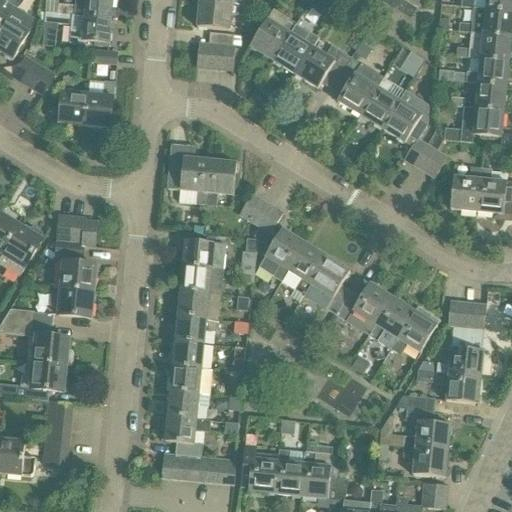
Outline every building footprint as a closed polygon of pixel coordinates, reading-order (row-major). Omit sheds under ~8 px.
[(0,0),(0,33),(8,20),(8,21),(16,8),(1,0),(0,0)] [(114,0),(87,0),(85,18),(113,21),(114,0)] [(322,0),(313,0),(308,9),(328,21),(335,8),(322,0)] [(476,1),(467,0),(463,0),(462,9),(475,10),(476,1)] [(511,0),(488,0),(487,12),(511,14),(511,0)] [(244,8),(201,3),(198,30),(230,33),(231,17),(243,18),(244,8)] [(76,7),(59,5),(58,16),(75,17),(76,7)] [(28,16),(16,8),(8,21),(8,20),(0,33),(0,53),(13,61),(37,22),(28,16)] [(473,35),(511,38),(511,14),(487,12),(475,10),(473,25),(461,24),(460,34),(473,35)] [(297,26),(274,12),(251,50),(274,63),(290,36),(291,36),(297,26)] [(58,16),(46,14),(46,24),(73,26),(71,45),(86,46),(87,43),(110,45),(113,21),(85,18),(75,17),(58,16)] [(310,34),(297,26),(291,36),(290,36),(274,63),(296,77),(313,50),(319,40),(310,34)] [(458,58),(482,61),(510,64),(511,41),(511,38),(473,35),(471,50),(459,49),(458,58)] [(234,48),(241,49),(242,39),(235,38),(211,36),(210,47),(212,48),(224,49),(234,50),(234,48)] [(200,46),(198,68),(210,70),(212,48),(210,47),(200,46)] [(212,48),(210,70),(221,71),(224,49),(212,48)] [(318,91),(322,85),(332,91),(351,60),(332,48),(326,58),(313,50),(296,77),(318,91)] [(233,72),(235,50),(234,50),(224,49),(221,71),(233,72)] [(119,55),(95,52),(94,64),(117,66),(119,55)] [(25,59),(13,79),(23,85),(35,65),(25,59)] [(342,97),(338,103),(361,117),(378,90),(383,80),(371,72),(351,60),(332,91),(342,97)] [(479,86),(507,89),(510,64),(482,61),(480,76),(440,72),(439,82),(479,86)] [(35,65),(23,85),(33,91),(45,72),(35,65)] [(45,72),(33,91),(44,97),(56,78),(45,72)] [(85,128),(89,97),(74,95),(75,80),(65,79),(60,126),(85,128)] [(393,85),(383,80),(378,90),(361,117),(383,131),(400,104),(400,103),(406,94),(393,85)] [(113,111),(115,85),(105,84),(103,98),(89,97),(85,128),(111,131),(113,111)] [(507,89),(479,86),(477,110),(477,111),(505,114),(507,89)] [(415,99),(406,94),(400,103),(400,104),(383,131),(406,145),(406,144),(413,148),(418,141),(428,124),(429,108),(415,99)] [(466,100),(453,99),(453,108),(465,109),(466,100)] [(477,111),(477,110),(465,109),(463,131),(446,130),(445,142),(474,145),(475,136),(503,139),(505,114),(477,111)] [(413,148),(406,161),(416,167),(428,147),(418,141),(413,148)] [(174,147),(169,192),(182,193),(180,204),(207,207),(211,163),(196,162),(197,150),(174,147)] [(426,174),(439,154),(428,147),(416,167),(426,174)] [(439,154),(426,174),(437,180),(449,160),(439,154)] [(211,163),(207,207),(217,208),(219,196),(235,198),(238,166),(211,163)] [(456,179),(452,211),(479,213),(483,170),(473,169),(472,180),(456,179)] [(504,221),(508,184),(492,182),(493,171),(483,170),(479,213),(495,215),(494,220),(504,221)] [(241,217),(251,223),(263,203),(253,197),(241,217)] [(263,203),(251,223),(261,230),(274,209),(263,203)] [(277,227),(284,216),(274,209),(261,230),(271,236),(277,227)] [(0,215),(0,254),(3,257),(21,228),(0,215)] [(60,219),(58,242),(71,243),(73,220),(60,219)] [(194,236),(203,237),(204,229),(205,220),(202,219),(201,228),(194,228),(194,236)] [(86,224),(86,221),(73,220),(71,243),(84,245),(86,224)] [(97,225),(86,224),(84,245),(84,247),(95,248),(97,225)] [(43,242),(41,241),(43,237),(42,234),(34,229),(31,230),(26,227),(24,228),(23,230),(21,228),(3,257),(0,262),(0,274),(16,285),(43,242)] [(284,232),(278,241),(261,269),(284,284),(290,274),(289,273),(306,246),(284,232)] [(260,242),(249,241),(247,254),(258,255),(260,242)] [(84,245),(71,243),(58,242),(56,257),(82,260),(84,247),(84,245)] [(215,246),(186,243),(184,269),(212,272),(223,273),(225,273),(226,261),(227,247),(215,245),(215,246)] [(284,284),(297,292),(306,298),(312,288),(311,287),(328,259),(306,246),(289,273),(290,274),(284,284)] [(311,287),(312,288),(325,296),(319,306),(337,317),(352,293),(342,287),(350,273),(328,259),(311,287)] [(61,291),(94,294),(97,269),(63,265),(61,291)] [(210,297),(222,298),(225,273),(223,273),(212,272),(184,269),(181,294),(210,297)] [(232,274),(231,282),(241,283),(242,275),(232,274)] [(256,276),(243,275),(242,285),(255,287),(256,276)] [(377,327),(393,300),(370,286),(362,299),(352,293),(337,317),(370,337),(376,327),(377,327)] [(94,294),(61,291),(58,316),(91,319),(94,294)] [(178,319),(219,323),(222,298),(210,297),(181,294),(178,319)] [(251,301),(239,300),(238,312),(249,313),(251,301)] [(376,327),(370,337),(379,343),(385,333),(398,341),(399,341),(416,314),(415,314),(393,300),(377,327),(376,327)] [(452,303),(449,327),(455,328),(461,328),(464,304),(452,303)] [(461,328),(473,330),(476,306),(464,304),(461,328)] [(485,331),(488,307),(476,306),(473,330),(477,330),(479,330),(479,331),(485,331)] [(419,309),(415,314),(416,314),(399,341),(398,341),(392,351),(401,357),(408,347),(421,355),(441,323),(419,309)] [(11,311),(4,323),(33,326),(53,328),(55,315),(11,311)] [(176,344),(205,347),(206,334),(218,335),(219,323),(178,319),(176,344)] [(33,326),(4,323),(0,329),(0,335),(32,339),(33,326)] [(249,326),(236,325),(235,335),(248,337),(249,326)] [(454,339),(452,351),(451,366),(438,365),(437,375),(482,380),(484,354),(482,354),(484,343),(477,342),(479,331),(479,330),(477,330),(473,330),(461,328),(455,328),(454,339)] [(69,342),(36,339),(35,352),(29,351),(27,365),(33,365),(66,368),(70,369),(72,367),(74,355),(71,353),(68,352),(69,342)] [(205,347),(176,344),(173,369),(202,372),(205,347)] [(246,351),(236,350),(235,363),(245,364),(246,351)] [(358,358),(352,368),(363,375),(369,364),(358,358)] [(27,365),(26,379),(22,379),(21,389),(0,386),(0,398),(26,401),(25,402),(50,404),(51,392),(63,394),(66,368),(33,365),(27,365)] [(208,398),(210,382),(211,373),(202,372),(173,369),(171,395),(208,399),(208,398)] [(244,376),(231,375),(230,386),(243,387),(244,376)] [(447,403),(479,406),(482,380),(437,375),(436,386),(448,388),(447,403)] [(198,422),(198,417),(199,407),(208,407),(208,399),(171,395),(168,417),(168,419),(198,422)] [(398,409),(408,411),(434,413),(435,401),(405,398),(398,409)] [(242,402),(231,401),(230,413),(240,414),(242,402)] [(72,419),(73,407),(50,404),(48,416),(72,419)] [(408,411),(407,422),(419,424),(417,439),(382,435),(380,446),(404,448),(411,449),(412,449),(448,453),(451,426),(433,424),(434,413),(408,411)] [(47,428),(71,431),(72,419),(48,416),(48,417),(47,428)] [(202,446),(195,446),(196,434),(206,435),(211,436),(212,424),(198,422),(168,419),(167,429),(164,428),(162,443),(166,443),(166,444),(177,445),(176,457),(177,457),(189,458),(193,459),(201,460),(202,446)] [(238,426),(225,425),(225,436),(237,437),(238,426)] [(46,441),(70,443),(71,431),(47,428),(46,441)] [(19,431),(18,443),(0,441),(0,475),(31,478),(34,475),(36,459),(24,458),(25,446),(26,446),(28,432),(19,431)] [(247,438),(242,488),(250,489),(249,493),(275,496),(279,458),(258,456),(259,442),(250,441),(250,439),(247,438)] [(44,453),(68,455),(70,443),(46,441),(44,453)] [(413,477),(445,480),(448,453),(412,449),(411,449),(404,448),(403,459),(415,460),(413,477)] [(301,498),(306,455),(280,452),(279,458),(275,496),(301,498)] [(43,465),(67,468),(68,455),(44,453),(43,465)] [(315,500),(327,501),(327,500),(335,501),(338,480),(329,479),(331,458),(306,455),(301,498),(302,499),(302,502),(315,503),(315,500)] [(165,456),(163,480),(175,481),(177,457),(176,457),(165,456)] [(177,457),(175,481),(187,482),(189,458),(177,457)] [(201,460),(193,459),(189,458),(187,482),(199,484),(201,460)] [(201,460),(199,484),(211,485),(213,461),(201,460)] [(213,461),(211,485),(223,486),(225,462),(213,461)] [(235,487),(237,463),(225,462),(223,486),(230,487),(232,487),(235,487)] [(338,480),(335,501),(344,502),(346,481),(338,480)] [(446,488),(425,486),(423,498),(444,500),(446,488)] [(422,510),(443,511),(444,500),(423,498),(422,510)] [(422,511),(422,510),(407,509),(408,503),(396,501),(395,510),(394,511),(422,511)] [(344,503),(343,511),(368,511),(370,505),(354,504),(344,503)]
